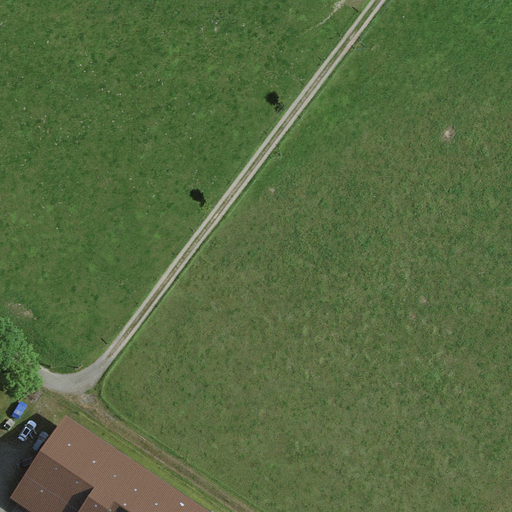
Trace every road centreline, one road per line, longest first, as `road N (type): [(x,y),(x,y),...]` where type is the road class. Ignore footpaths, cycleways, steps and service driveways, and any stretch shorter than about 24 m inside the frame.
road 1 (track): [(79,401),(383,0)]
road 2 (track): [(244,511),(0,348)]
